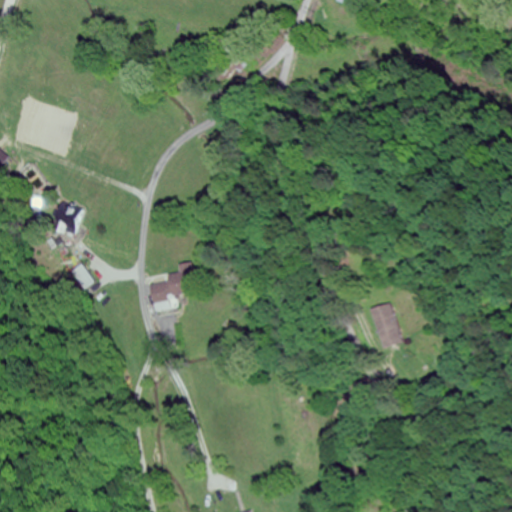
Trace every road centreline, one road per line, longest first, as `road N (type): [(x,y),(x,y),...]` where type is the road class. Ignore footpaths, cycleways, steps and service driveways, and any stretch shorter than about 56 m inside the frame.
road 1 (residential): [(418,511),(426,458),(421,427),(346,318),(276,123),(306,0)]
road 2 (residential): [(154,511),(136,416),(153,337),(141,279),(148,204),(180,144),(291,47)]
